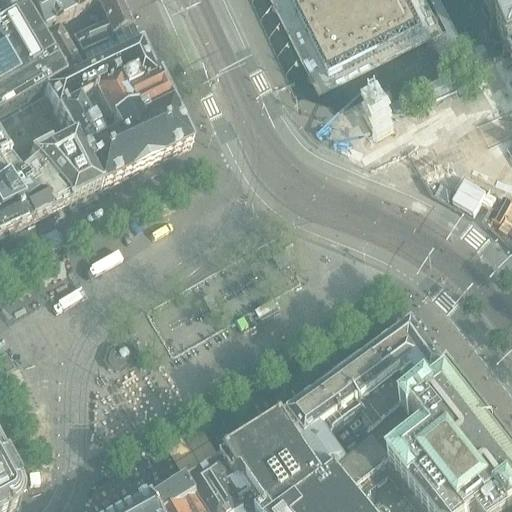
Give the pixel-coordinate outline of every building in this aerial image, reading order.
[(0,0),(0,22),(24,9),(20,0),(0,0)] [(51,0),(20,0),(24,9),(30,6),(33,10),(51,0)] [(131,33),(116,0),(51,0),(33,10),(30,6),(24,9),(65,86),(82,78),(72,62),(56,34),(49,38),(47,34),(95,8),(96,10),(95,11),(102,27),(71,42),(80,58),(131,33)] [(292,0),(287,3),(325,82),(421,36),(403,0),(292,0)] [(496,26),(507,52),(501,54),(503,58),(509,56),(511,62),(511,0),(482,0),(495,22),(489,25),(491,29),(496,26)] [(0,152),(0,120),(41,98),(65,86),(24,9),(0,22),(0,166),(3,165),(6,163),(0,152)] [(139,126),(170,111),(157,82),(153,84),(123,98),(119,90),(79,107),(95,138),(136,120),(139,126)] [(445,95),(444,92),(446,91),(442,84),(441,85),(440,85),(426,91),(430,101),(445,95)] [(386,104),(347,123),(368,163),(407,143),(386,104)] [(160,165),(189,151),(170,111),(139,126),(136,120),(95,138),(79,107),(54,118),(70,145),(73,144),(97,195),(128,180),(129,180),(159,166),(160,165)] [(47,153),(27,163),(34,170),(38,169),(68,209),(97,195),(73,144),(70,145),(49,156),(47,153)] [(0,166),(0,277),(61,248),(47,219),(20,182),(18,183),(3,165),(0,166)] [(38,169),(34,170),(20,182),(47,219),(68,209),(38,169)] [(290,268),(283,256),(273,262),(280,274),(290,268)] [(218,310),(210,298),(203,303),(210,315),(218,310)] [(369,442),(415,405),(413,401),(420,395),(417,391),(442,375),(443,374),(412,332),(289,421),(300,438),(294,442),(323,485),(335,479),(357,458),(369,442)] [(133,364),(135,357),(131,349),(123,347),(117,350),(116,353),(114,352),(110,355),(108,365),(110,369),(120,372),(124,369),(125,367),(127,368),(133,364)] [(511,511),(511,460),(448,378),(445,380),(442,375),(417,391),(420,395),(413,401),(415,405),(369,442),(357,458),(377,482),(383,477),(391,487),(410,511),(511,511)] [(361,511),(335,479),(323,485),(294,442),(300,438),(289,421),(288,422),(289,422),(283,426),(282,425),(226,461),(227,462),(222,465),(233,483),(228,487),(244,511),(242,511),(361,511)] [(0,511),(16,511),(17,511),(18,506),(19,506),(19,504),(18,504),(18,502),(16,497),(17,497),(16,495),(15,492),(14,492),(7,479),(3,470),(1,467),(0,466),(0,465),(0,511)] [(242,511),(244,511),(228,487),(233,483),(222,465),(221,465),(218,466),(218,467),(209,473),(209,472),(199,479),(187,486),(186,486),(181,490),(194,511),(242,511)] [(194,511),(181,490),(172,495),(163,480),(144,491),(152,503),(156,511),(194,511)] [(156,511),(152,503),(144,491),(131,499),(112,511),(156,511)]
